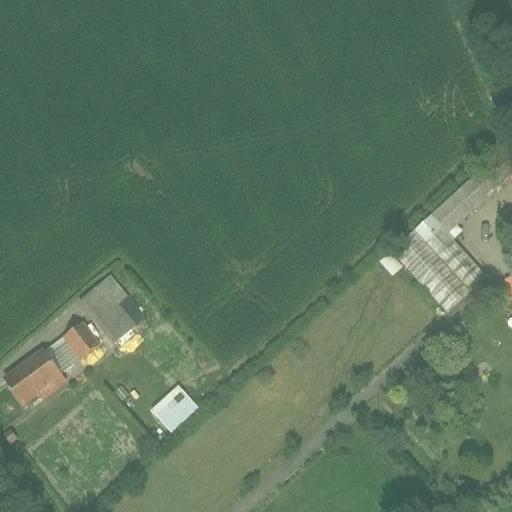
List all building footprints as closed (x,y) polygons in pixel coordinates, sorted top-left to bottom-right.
[(432,217),(448,235),(491,197),(475,179),(432,217)] [(432,217),(393,251),(447,311),(486,277),(448,235),(432,217)] [(385,263),(397,276),(407,267),(395,254),(385,263)] [(110,279),(80,303),(114,345),(144,321),(110,279)] [(80,323),(0,381),(0,389),(21,418),(64,387),(58,378),(99,349),(80,323)] [(177,392),(150,416),(169,437),(197,413),(177,392)]
